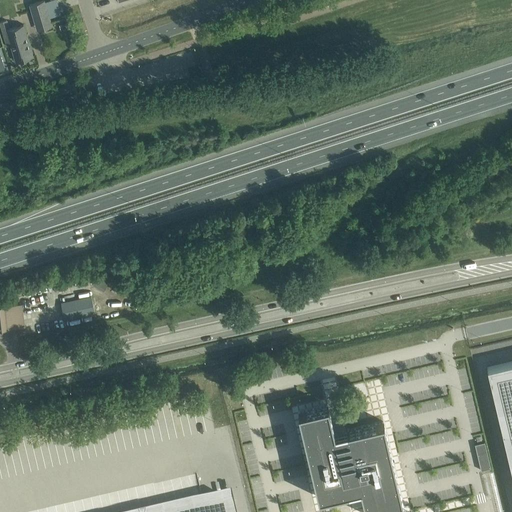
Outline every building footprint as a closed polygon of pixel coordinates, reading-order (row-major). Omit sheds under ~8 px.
[(35,24),(50,19),(44,0),(30,5),(35,24)] [(30,47),(26,33),(24,24),(9,29),(6,20),(0,21),(0,22),(7,46),(11,45),(16,61),(33,56),(30,47)] [(61,31),(68,29),(66,23),(59,25),(61,31)] [(107,283),(96,276),(92,283),(103,290),(107,283)] [(92,297),(60,302),(62,317),(94,313),(92,297)] [(0,330),(24,328),(21,305),(4,307),(5,315),(0,315),(0,330)] [(475,357),(489,353),(486,345),(472,349),(475,357)] [(511,361),(487,368),(488,371),(489,370),(490,375),(489,375),(511,473),(511,361)] [(366,511),(382,511),(403,507),(383,422),(347,430),(347,431),(334,434),(328,405),(298,412),(319,498),(361,488),(366,511)] [(472,442),(478,469),(492,466),(486,439),(472,442)] [(178,511),(233,511),(231,500),(178,511)]
